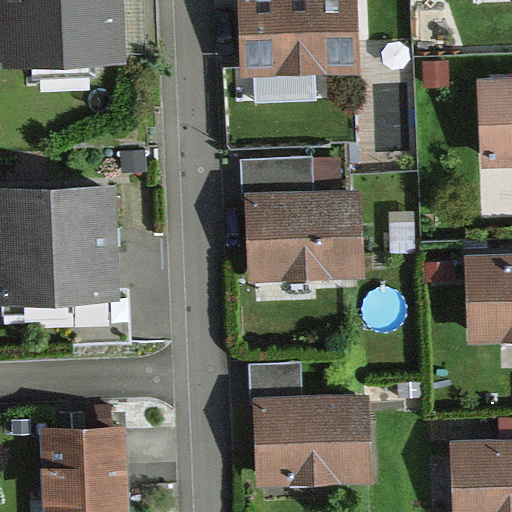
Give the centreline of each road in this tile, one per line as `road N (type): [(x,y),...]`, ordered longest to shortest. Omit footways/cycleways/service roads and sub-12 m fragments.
road 1 (residential): [(191,0),(206,367)]
road 2 (residential): [(206,367),(0,376)]
road 3 (residential): [(206,367),(214,511)]
